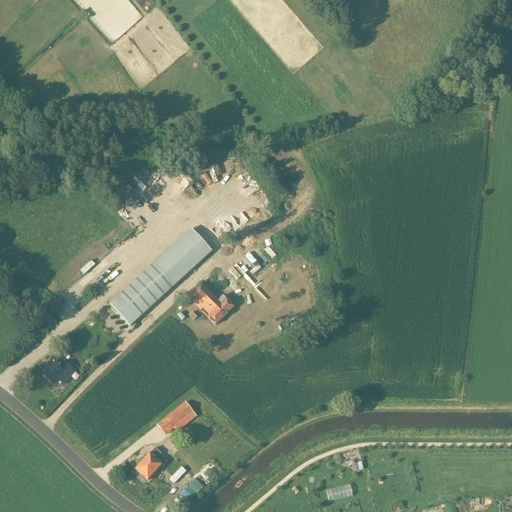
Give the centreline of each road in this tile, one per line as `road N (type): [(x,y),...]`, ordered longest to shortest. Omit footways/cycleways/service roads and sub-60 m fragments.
road 1 (unclassified): [(0,386),(175,224)]
road 2 (tertiary): [(131,511),(0,394)]
